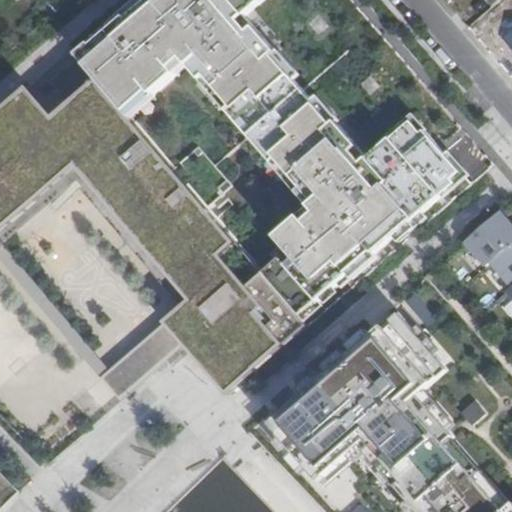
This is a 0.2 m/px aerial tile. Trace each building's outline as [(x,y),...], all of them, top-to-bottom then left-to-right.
[(393,241),(466,178),(426,132),(423,135),(413,123),(365,165),(359,170),(350,158),(355,154),(333,129),(333,128),(329,131),(308,107),(290,86),(269,62),(272,59),(272,58),(250,33),(245,38),(235,27),(240,22),(265,0),(149,0),(94,47),(93,48),(97,52),(84,64),(121,107),(147,85),(150,89),(151,88),(174,68),(169,63),(181,53),(185,59),(269,157),(270,157),(274,154),(300,184),(295,188),(296,188),(309,203),(313,209),(303,218),(298,212),(274,233),(285,246),(259,268),(301,317),(319,302),(321,304),(321,303),(393,241)] [(482,0),(491,11),(498,5),(494,0),(482,0)] [(250,33),(240,22),(235,27),(245,38),(250,33)] [(93,48),(94,47),(92,45),(78,57),(84,64),(97,52),(93,48)] [(174,68),(185,59),(181,53),(169,63),(174,68)] [(274,56),(272,58),(272,59),(269,62),(290,86),(295,81),(274,56)] [(80,59),(51,84),(70,107),(55,119),(29,89),(0,113),(0,249),(3,247),(6,245),(0,238),(0,236),(76,169),(190,302),(182,309),(116,367),(117,368),(112,373),(131,394),(138,387),(166,363),(168,361),(173,366),(176,363),(179,361),(184,356),(179,351),(185,346),(229,397),(235,392),(309,327),(306,323),(301,317),(259,268),(126,113),(121,107),(84,64),(80,59)] [(153,90),(151,88),(150,89),(147,85),(121,107),(126,113),(153,90)] [(313,102),(308,107),(329,131),(333,128),(333,129),(335,127),(313,102)] [(270,157),(269,157),(268,158),(295,189),(296,188),(295,188),(300,184),(274,154),(270,157)] [(365,165),(355,154),(350,158),(359,170),(365,165)] [(0,236),(0,238),(6,245),(75,184),(182,309),(190,302),(76,169),(0,236)] [(313,209),(309,203),(298,212),(303,218),(313,209)] [(492,263),(511,246),(511,224),(502,213),(467,243),(487,267),(492,263)] [(511,246),(492,263),(511,286),(511,246)] [(0,249),(0,261),(102,380),(110,372),(3,247),(0,249)] [(325,307),(321,303),(321,304),(319,302),(301,317),(306,323),(325,307)] [(342,365),(271,427),(324,487),(360,457),(408,511),(504,511),(446,446),(453,440),(455,438),(419,398),(449,372),(400,315),(342,365)] [(487,416),(476,404),(463,415),(474,427),(487,416)] [(506,511),(511,507),(453,440),(446,446),(504,511),(506,511)]
